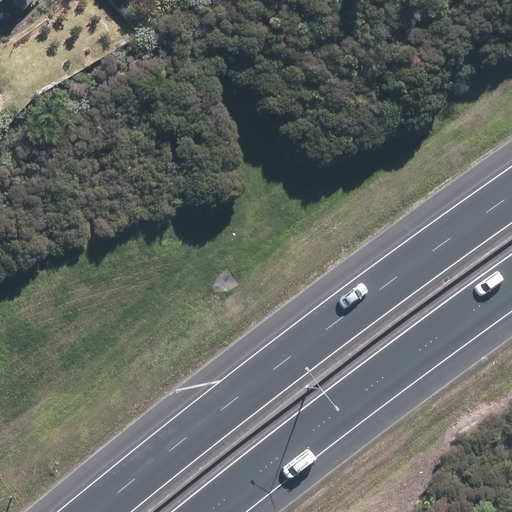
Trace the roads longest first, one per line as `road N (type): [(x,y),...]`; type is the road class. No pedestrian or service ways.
road 1 (motorway): [(100,511),(288,363),(511,202)]
road 2 (motorway): [(511,286),(210,511)]
